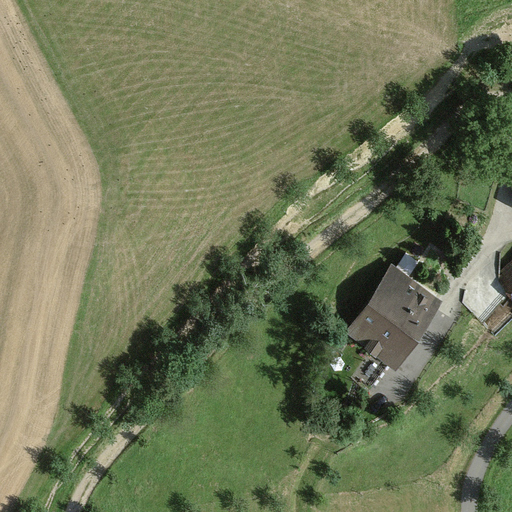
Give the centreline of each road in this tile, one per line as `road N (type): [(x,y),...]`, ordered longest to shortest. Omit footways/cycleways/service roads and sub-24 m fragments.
road 1 (track): [(74,511),(95,468),(316,243),(470,106),(486,97),(511,99)]
road 2 (track): [(511,185),(481,260),(441,317),(314,466),(302,511)]
